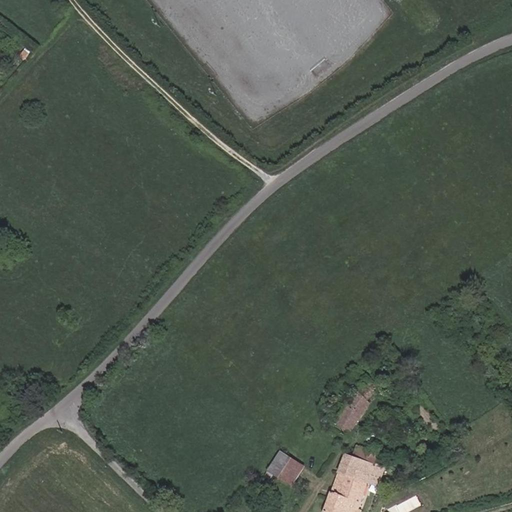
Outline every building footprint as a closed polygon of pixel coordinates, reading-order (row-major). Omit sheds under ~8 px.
[(346,389),(355,397),(371,378),(362,370),(346,389)] [(371,378),(355,397),(336,426),(353,438),(374,403),(372,402),(381,386),(371,378)] [(358,456),(350,453),(339,480),(327,511),(361,511),(362,511),(361,510),(371,484),(382,489),(390,468),(379,464),(383,454),(362,445),(358,456)] [(281,476),(293,459),(282,452),(268,475),(272,477),(275,473),(281,476)] [(293,459),(281,476),(295,485),(306,466),(293,459)]
